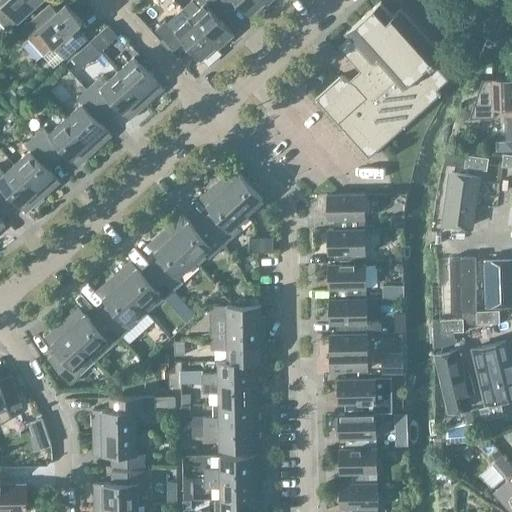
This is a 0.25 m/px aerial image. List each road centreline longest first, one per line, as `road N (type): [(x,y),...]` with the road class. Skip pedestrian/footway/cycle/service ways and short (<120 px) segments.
road 1 (residential): [(306,511),(305,384),(292,365),(288,218),(308,189),(232,105)]
road 2 (residential): [(0,304),(214,121)]
road 3 (residential): [(0,319),(59,428),(61,511)]
road 4 (residential): [(214,121),(111,0)]
road 5 (residential): [(232,105),(347,0)]
